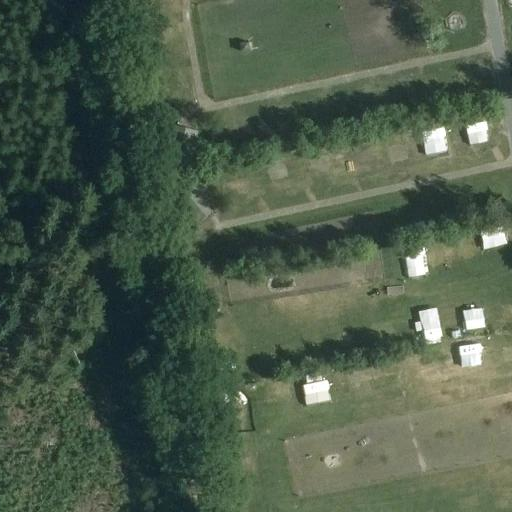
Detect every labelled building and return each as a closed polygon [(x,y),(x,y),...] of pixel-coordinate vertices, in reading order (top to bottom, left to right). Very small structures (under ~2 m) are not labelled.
[(163,56),(179,53),(177,42),(161,45),(163,56)] [(475,113),(475,80),(456,80),(456,113),(475,113)] [(162,103),(187,100),(186,89),(161,92),(162,103)] [(410,89),(410,118),(424,118),(424,89),(410,89)] [(381,128),(384,100),(364,98),(362,126),(381,128)] [(337,140),(338,109),(316,108),(315,140),(337,140)] [(269,147),(291,148),(292,118),(270,117),(269,147)] [(225,126),(220,155),(241,158),(245,129),(225,126)] [(460,141),(475,170),(485,165),(470,135),(460,141)] [(474,139),(486,163),(495,159),(483,135),(474,139)] [(188,173),(196,142),(185,139),(177,170),(188,173)] [(435,141),(415,153),(430,180),(450,168),(435,141)] [(382,189),(404,179),(390,150),(368,161),(382,189)] [(319,171),(337,201),(358,188),(340,158),(319,171)] [(274,176),(285,207),(307,200),(296,168),(274,176)] [(228,189),(242,217),(262,207),(248,179),(228,189)] [(178,205),(203,231),(217,218),(192,192),(178,205)]
